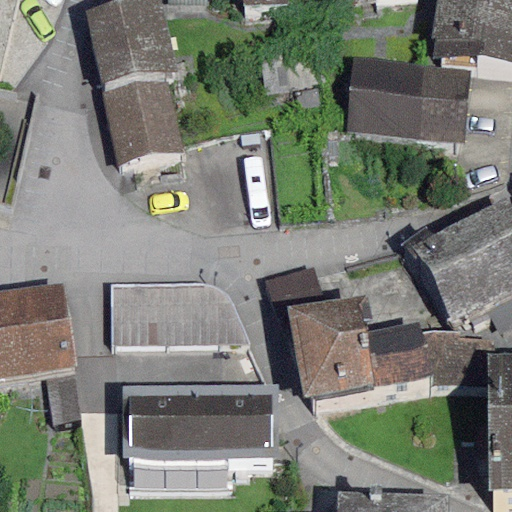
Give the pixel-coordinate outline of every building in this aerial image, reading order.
[(157,0),(143,0),(85,12),(101,88),(165,74),(172,73),(157,0)] [(511,0),(434,0),(429,42),(433,42),(432,58),(511,63),(511,0)] [(471,71),(353,60),(346,132),(464,144),(471,71)] [(181,153),(165,74),(101,88),(117,167),(181,153)] [(511,289),(511,210),(506,199),(411,250),(450,323),(511,289)] [(60,284),(0,292),(0,379),(72,369),(60,284)] [(205,285),(109,287),(110,348),(246,346),(230,304),(224,294),(205,285)] [(360,297),(287,309),(303,404),(373,392),(372,388),(427,378),(418,324),(366,333),(360,297)] [(511,354),(485,355),(488,488),(511,487),(511,354)] [(274,385),(120,388),(122,459),(276,456),(274,385)] [(447,511),(447,498),(337,493),(336,511),(447,511)]
